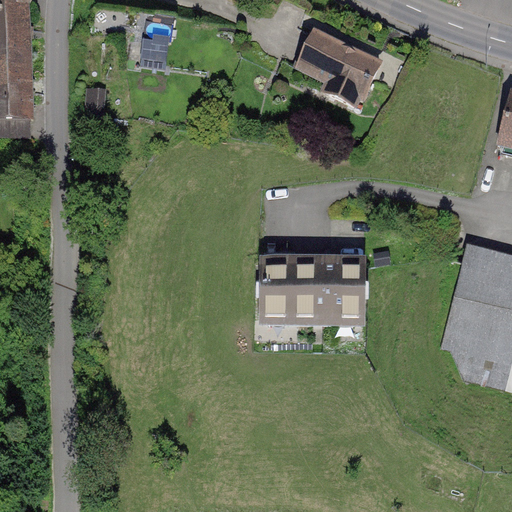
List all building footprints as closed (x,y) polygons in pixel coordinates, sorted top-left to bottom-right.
[(0,144),(35,142),(27,15),(0,16),(0,144)] [(378,72),(306,38),(289,74),(362,107),(378,72)] [(144,43),(141,68),(166,72),(170,47),(144,43)] [(105,120),(107,93),(88,92),(86,119),(105,120)] [(511,96),(504,94),(487,160),(511,166),(511,96)] [(511,261),(466,250),(438,373),(511,390),(511,261)] [(363,264),(255,263),(255,331),(362,332),(363,264)]
